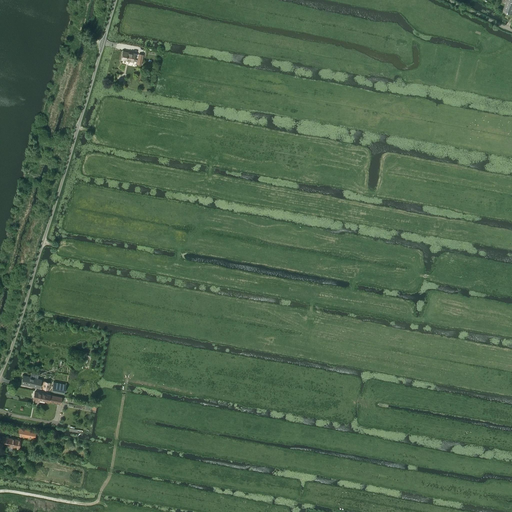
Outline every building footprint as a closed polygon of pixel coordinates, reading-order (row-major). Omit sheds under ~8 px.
[(511,0),(506,0),(503,11),(511,14),(511,11),(511,0)] [(122,52),(121,60),(133,62),(134,61),(137,62),(137,64),(141,65),(143,55),(139,54),(137,60),(134,60),(135,54),(131,53),(130,54),(122,52)] [(37,379),(38,375),(31,373),(30,377),(23,375),(21,384),(39,389),(42,380),(37,379)] [(49,390),(51,383),(43,381),(41,389),(49,390)] [(64,394),(66,385),(53,382),(51,391),(64,394)] [(60,404),(62,397),(50,395),(35,392),(33,399),(35,399),(35,403),(38,403),(38,400),(49,402),(60,404)] [(35,439),(36,431),(17,428),(16,435),(35,439)] [(19,448),(21,440),(2,436),(0,445),(8,446),(7,450),(12,451),(13,447),(19,448)]
